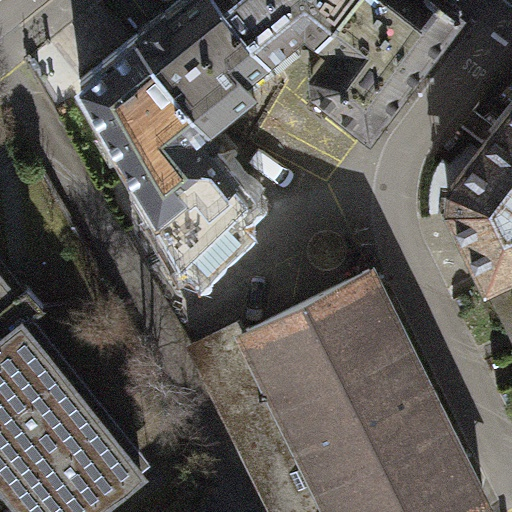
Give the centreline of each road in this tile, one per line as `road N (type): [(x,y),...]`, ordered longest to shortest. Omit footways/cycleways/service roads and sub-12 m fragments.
road 1 (residential): [(511,482),(405,259),(394,185),(409,141),(511,0)]
road 2 (residential): [(148,323),(0,60)]
